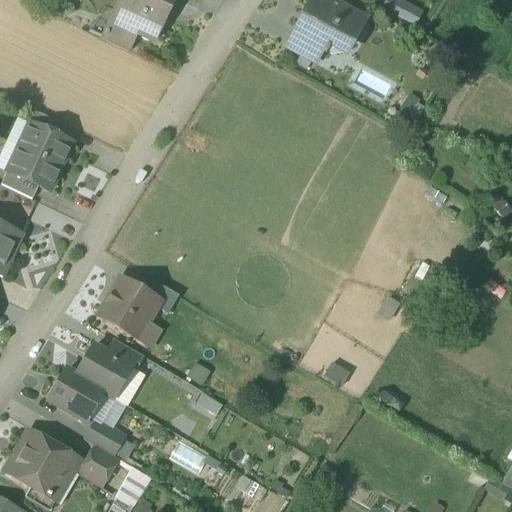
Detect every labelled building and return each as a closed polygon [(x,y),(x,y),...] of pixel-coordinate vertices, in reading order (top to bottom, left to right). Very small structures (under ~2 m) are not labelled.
[(123,0),(113,24),(136,35),(153,43),(173,0),(123,0)] [(364,20),(327,0),(314,0),(302,22),(300,21),(297,28),(323,42),(317,51),(323,54),(331,40),(348,49),(364,20)] [(113,24),(107,22),(99,39),(128,53),(136,35),(113,24)] [(323,42),(297,28),(286,48),(311,62),(317,51),(323,42)] [(66,127),(34,112),(28,124),(60,139),(66,127)] [(60,139),(28,124),(17,148),(60,168),(71,144),(60,139)] [(60,168),(17,148),(6,173),(37,187),(49,192),(60,168)] [(37,187),(6,173),(0,185),(32,200),(37,187)] [(20,235),(0,225),(0,274),(1,275),(20,235)] [(372,235),(365,249),(394,263),(400,249),(372,235)] [(140,290),(119,278),(96,316),(138,340),(157,308),(157,307),(139,297),(142,292),(140,290)] [(178,296),(147,278),(140,290),(142,292),(139,297),(157,307),(157,308),(167,314),(178,296)] [(430,300),(416,294),(406,319),(420,325),(430,300)] [(142,357),(114,341),(106,355),(130,369),(129,371),(133,373),(142,357)] [(106,355),(93,347),(75,376),(75,377),(103,393),(113,399),(129,371),(130,369),(106,355)] [(75,376),(65,370),(47,401),(85,423),(103,393),(75,377),(75,376)] [(196,406),(216,412),(220,400),(199,394),(196,406)] [(123,437),(96,422),(85,441),(112,456),(123,437)] [(79,461),(31,433),(17,458),(13,456),(4,473),(50,499),(65,473),(70,476),(79,461)] [(170,455),(197,470),(206,453),(179,439),(170,455)] [(112,456),(94,447),(80,471),(103,484),(117,460),(112,456)] [(511,466),(502,484),(511,489),(511,466)] [(116,499),(136,505),(145,474),(125,468),(116,499)] [(18,511),(0,501),(0,511),(18,511)]
